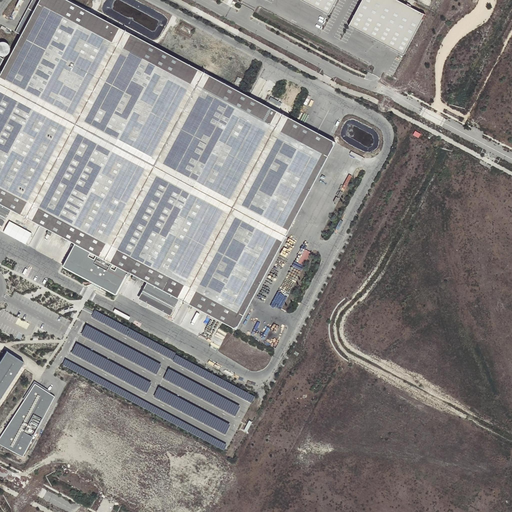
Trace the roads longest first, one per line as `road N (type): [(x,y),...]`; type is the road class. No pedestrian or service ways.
road 1 (unclassified): [(201,0),(511,159)]
road 2 (unknown): [(64,354),(49,372),(55,406),(25,459)]
